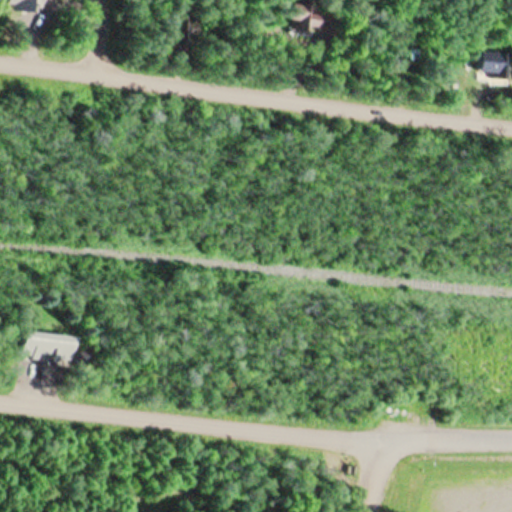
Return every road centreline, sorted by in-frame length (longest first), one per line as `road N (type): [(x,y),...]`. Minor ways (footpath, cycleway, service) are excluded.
road 1 (residential): [(0,56),(511,118)]
road 2 (residential): [(511,444),(380,446),(0,407)]
